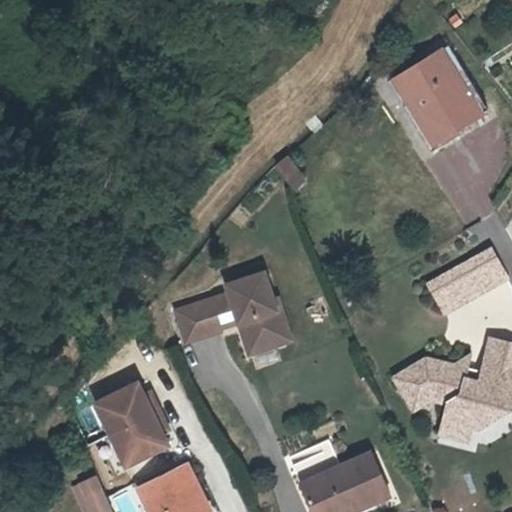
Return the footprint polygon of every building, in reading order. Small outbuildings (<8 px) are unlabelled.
[(435,146),(458,132),(479,119),(441,60),(399,89),(435,146)] [(435,146),(399,89),(390,94),(432,160),(463,141),(458,132),(435,146)] [(292,164),(281,175),(297,195),(309,186),(292,164)] [(460,269),(476,296),(508,277),(492,250),(460,269)] [(476,296),(460,269),(432,285),(448,313),(476,296)] [(239,299),(188,315),(198,345),(232,334),(227,319),(245,314),(258,357),(289,347),(280,317),(285,315),(282,304),(273,279),(237,291),(239,299)] [(286,303),(282,304),(285,315),(280,317),(289,347),(299,344),(286,303)] [(426,357),(412,365),(395,376),(413,409),(431,399),(448,403),(441,434),(469,441),(473,426),(482,428),(511,410),(511,407),(510,406),(500,390),(501,383),(503,377),(511,379),(511,344),(491,338),(482,371),(478,382),(465,378),(466,376),(466,374),(466,372),(465,369),(463,368),(461,367),(454,365),(430,358),(426,357)] [(478,382),(482,371),(468,368),(472,354),(454,365),(461,367),(463,368),(465,369),(466,372),(466,374),(466,376),(465,378),(478,382)] [(101,389),(131,454),(175,434),(169,422),(167,417),(170,415),(156,385),(153,386),(151,381),(145,369),(101,389)] [(500,390),(510,406),(511,398),(511,379),(503,377),(501,383),(500,390)] [(167,417),(169,422),(176,418),(158,378),(151,381),(153,386),(156,385),(170,415),(167,417)] [(349,465),(340,445),(300,464),(309,483),(322,511),(365,511),(363,508),(395,493),(377,452),(349,465)] [(196,511),(196,510),(213,503),(192,454),(143,476),(158,511),(196,511)] [(83,484),(95,511),(113,511),(99,477),(83,484)] [(438,490),(447,511),(481,511),(478,501),(480,500),(471,477),(438,490)] [(95,511),(83,484),(75,487),(85,511),(95,511)]
